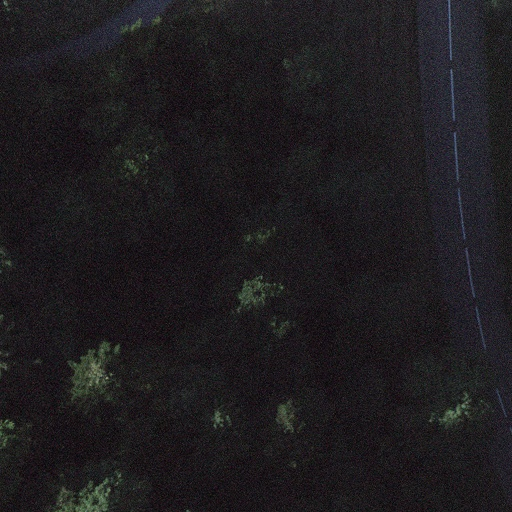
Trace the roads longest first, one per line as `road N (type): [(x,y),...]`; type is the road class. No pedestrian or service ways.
road 1 (tertiary): [(445,0),(468,301),(511,446)]
road 2 (track): [(0,67),(129,34),(163,0)]
